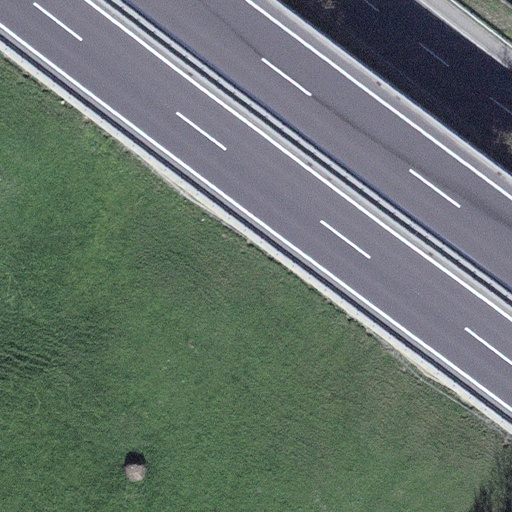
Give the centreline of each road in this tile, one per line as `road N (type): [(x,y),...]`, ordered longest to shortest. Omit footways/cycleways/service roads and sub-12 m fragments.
road 1 (motorway): [(14,0),(511,374)]
road 2 (motorway): [(511,248),(180,0)]
road 3 (primary): [(367,0),(511,113)]
